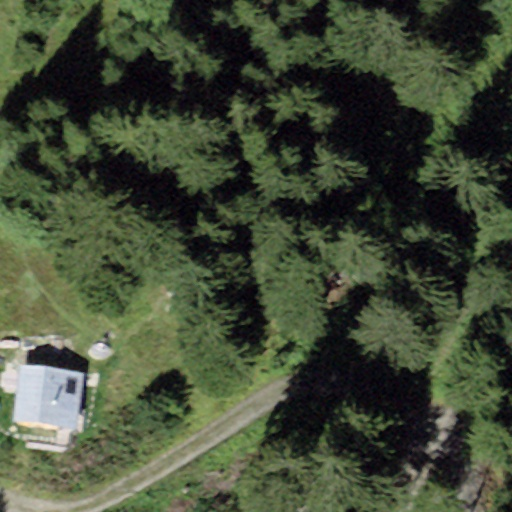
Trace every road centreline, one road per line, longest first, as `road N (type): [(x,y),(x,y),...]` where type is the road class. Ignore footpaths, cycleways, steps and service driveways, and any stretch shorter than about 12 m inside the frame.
road 1 (track): [(78,511),(294,385),(345,389),(383,410),(413,477),(415,511)]
road 2 (track): [(392,429),(455,444),(469,511)]
